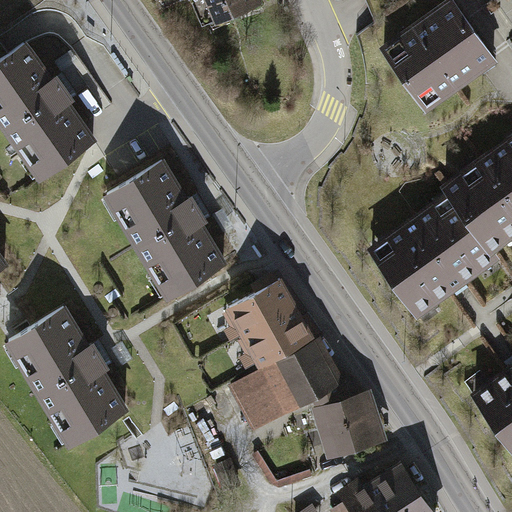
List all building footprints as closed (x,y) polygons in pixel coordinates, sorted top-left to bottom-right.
[(200,0),(209,21),(258,1),(257,0),(200,0)] [(385,47),(426,106),(443,94),(438,86),(449,78),(455,85),(494,57),(453,0),(451,0),(413,27),(418,34),(406,43),(401,35),(385,47)] [(25,41),(0,58),(0,116),(27,154),(33,150),(48,171),(94,138),(67,101),(71,98),(55,76),(51,79),(25,41)] [(511,146),(508,141),(478,163),(483,170),(467,181),(462,173),(445,185),(456,200),(490,247),(491,246),(511,230),(511,146)] [(175,290),(224,260),(200,222),(204,219),(190,195),(186,198),(162,159),(114,188),(127,209),(120,213),(156,272),(163,268),(175,290)] [(377,256),(416,310),(496,253),(491,246),(490,247),(456,200),(440,211),(435,204),(389,236),(394,244),(377,256)] [(230,306),(245,334),(296,306),(280,278),(230,306)] [(64,415),(77,436),(125,407),(102,368),(106,365),(92,342),(87,344),(64,306),(16,335),(28,356),(22,360),(58,419),(64,415)] [(261,362),(311,334),(296,306),(245,334),(261,362)] [(336,381),(313,339),(262,367),(262,368),(233,384),(255,425),(314,393),(336,381)] [(509,369),(475,393),(511,444),(511,362),(507,367),(509,369)] [(336,381),(314,393),(319,407),(346,399),(336,381)] [(319,407),(333,451),(381,436),(367,392),(346,399),(319,407)] [(230,459),(217,464),(225,486),(238,482),(230,459)] [(381,511),(431,511),(400,462),(387,472),(386,471),(369,482),(380,497),(374,501),(381,511)] [(369,482),(353,493),(353,494),(333,508),(335,511),(381,511),(374,501),(380,497),(369,482)]
